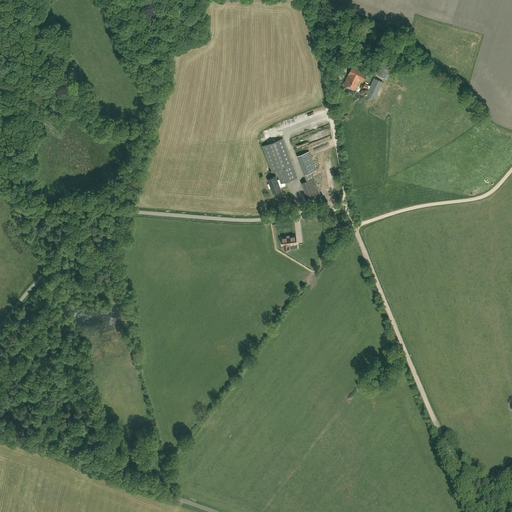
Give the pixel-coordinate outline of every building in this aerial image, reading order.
[(385,55),(376,72),(376,73),(387,78),(396,60),(385,55)] [(353,65),(344,84),(347,86),(347,87),(350,88),(351,88),(351,87),(355,89),(359,80),(363,82),(368,71),(353,65)] [(370,97),(374,99),(381,86),(383,81),(374,77),(372,82),(370,86),(368,90),(366,93),(366,95),(370,97)] [(268,179),(269,184),(268,184),(269,188),(271,188),(273,193),(281,190),(280,187),(285,185),(284,182),(297,177),(282,138),(277,140),(262,146),(272,172),(277,170),(279,178),(281,177),(282,178),(277,180),(275,176),(268,179)] [(318,195),(312,178),(310,173),(316,170),(309,151),(298,155),(307,180),(302,182),(308,199),(318,195)] [(291,245),(297,244),(296,238),(290,239),(290,236),(282,237),(282,245),(291,244),(291,245)]
